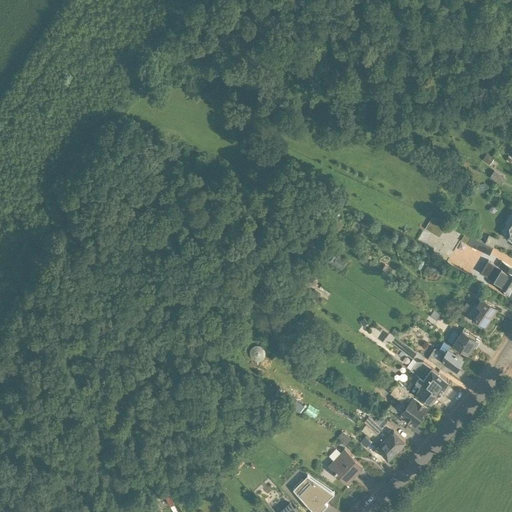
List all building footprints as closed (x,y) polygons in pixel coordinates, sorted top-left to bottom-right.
[(486,154),(482,160),(489,165),(493,159),(486,154)] [(505,178),(494,170),(490,177),(501,185),(505,178)] [(435,219),(428,230),(439,236),(445,225),(435,219)] [(332,226),(338,230),(342,224),(335,220),(332,226)] [(488,254),(492,247),(470,236),(466,244),(488,254)] [(333,262),(332,264),(339,268),(343,261),(337,257),(336,257),(333,255),(330,260),(333,262)] [(511,267),(501,261),(498,267),(487,260),(480,272),(490,279),(489,281),(508,293),(511,286),(511,267)] [(436,267),(431,262),(425,269),(430,274),(436,267)] [(310,296),(315,300),(320,294),(314,290),(310,296)] [(472,305),(464,319),(472,324),(473,322),(481,327),(483,323),(488,316),(490,318),(493,312),(492,310),(495,305),(481,297),(477,304),(474,302),(472,305)] [(359,321),(363,326),(368,323),(364,318),(359,321)] [(475,348),(479,341),(461,329),(459,333),(454,330),(447,340),(452,343),(467,353),(471,346),(475,348)] [(399,339),(403,334),(397,330),(394,335),(393,335),(399,339)] [(395,337),(391,342),(413,358),(416,353),(395,337)] [(434,347),(431,353),(434,356),(431,361),(445,371),(450,363),(456,367),(463,357),(453,351),(455,348),(444,341),(438,350),(434,347)] [(420,366),(415,373),(439,391),(440,390),(452,399),(457,392),(445,383),(448,379),(431,367),(423,361),(420,366)] [(410,382),(406,388),(410,390),(415,393),(416,391),(430,402),(431,401),(434,401),(436,398),(447,405),(452,399),(440,390),(439,391),(415,373),(412,372),(408,377),(410,379),(409,381),(410,382)] [(382,378),(388,382),(391,377),(386,373),(382,378)] [(315,384),(318,378),(312,374),(309,380),(315,384)] [(410,390),(406,388),(398,382),(390,393),(400,400),(394,408),(389,405),(384,410),(405,426),(405,425),(424,439),(428,434),(415,424),(415,423),(417,423),(420,420),(419,418),(427,406),(408,393),(410,390)] [(293,408),(298,402),(292,397),(287,403),(293,408)] [(369,416),(363,423),(366,425),(383,438),(387,440),(397,449),(406,439),(393,428),(386,422),(381,428),(374,422),(369,416)] [(282,424),(277,418),(272,422),(278,428),(282,424)] [(365,426),(360,431),(365,435),(371,441),(376,446),(388,458),(397,449),(387,440),(383,438),(366,425),(365,426)] [(338,437),(346,442),(350,437),(342,431),(338,437)] [(344,449),(340,453),(333,461),(327,466),(346,485),(363,467),(344,449)] [(379,465),(384,461),(375,452),(370,456),(379,465)] [(234,465),(230,469),(234,474),(238,470),(234,465)] [(227,473),(228,471),(224,467),(218,473),(222,477),(223,476),(224,477),(227,474),(227,473)] [(268,477),(260,485),(269,494),(277,486),(268,477)] [(294,491),(314,511),(320,511),(328,505),(326,502),(335,494),(308,477),(294,491)] [(165,485),(154,488),(155,493),(159,491),(161,498),(170,496),(168,491),(168,489),(166,489),(165,485)] [(177,488),(169,492),(173,499),(181,495),(177,488)] [(290,502),(277,511),(297,511),(293,506),(290,502)]
